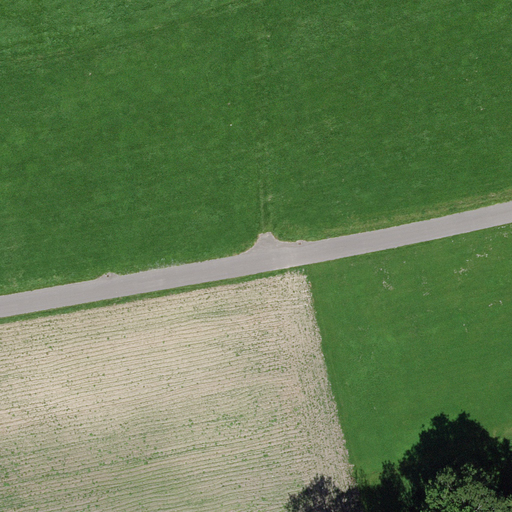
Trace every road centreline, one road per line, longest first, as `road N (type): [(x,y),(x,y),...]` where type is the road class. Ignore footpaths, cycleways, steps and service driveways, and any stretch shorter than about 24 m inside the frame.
road 1 (unclassified): [(511,214),(0,316)]
road 2 (track): [(263,0),(275,260)]
